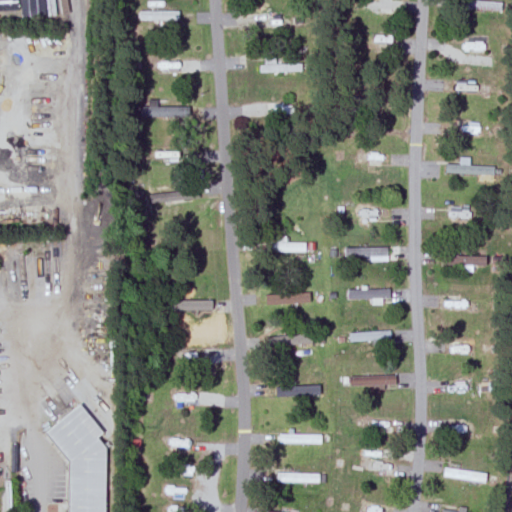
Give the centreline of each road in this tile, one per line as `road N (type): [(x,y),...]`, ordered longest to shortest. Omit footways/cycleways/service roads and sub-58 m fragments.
road 1 (residential): [(215,0),(245,419),(240,511)]
road 2 (residential): [(422,0),(418,281),(427,390),(415,511)]
